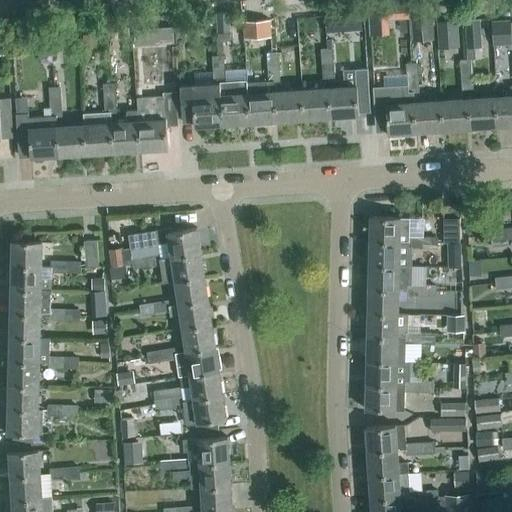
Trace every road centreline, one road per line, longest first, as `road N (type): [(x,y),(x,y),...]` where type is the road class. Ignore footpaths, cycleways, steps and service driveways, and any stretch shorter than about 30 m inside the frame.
road 1 (residential): [(343,511),(341,183)]
road 2 (residential): [(261,511),(223,189)]
road 3 (residential): [(0,206),(223,189)]
road 4 (residential): [(341,183),(511,171)]
